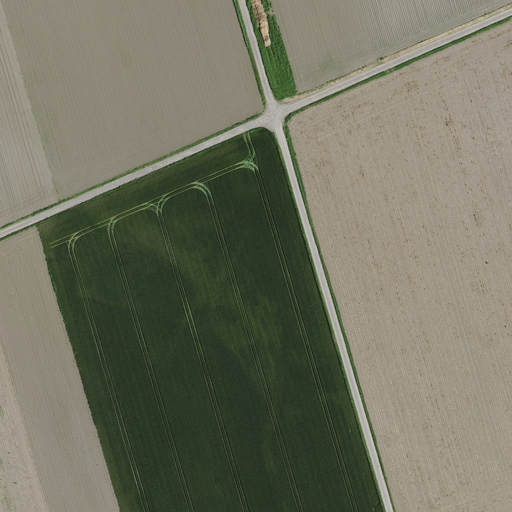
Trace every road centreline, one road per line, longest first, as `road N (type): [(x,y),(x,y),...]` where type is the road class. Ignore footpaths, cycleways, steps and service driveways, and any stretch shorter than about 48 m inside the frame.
road 1 (unclassified): [(389,511),(272,114)]
road 2 (unclassified): [(0,233),(272,114)]
road 3 (unclassified): [(272,114),(511,10)]
